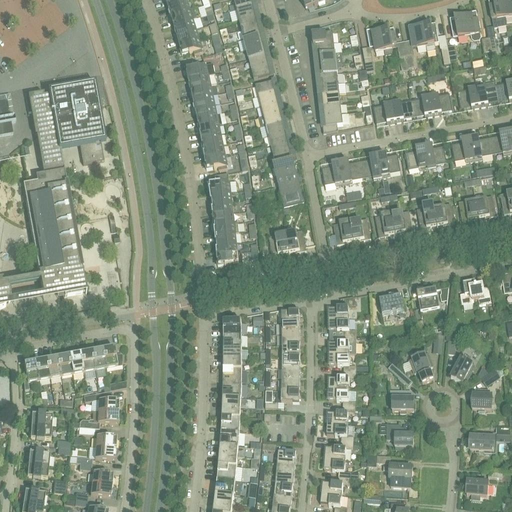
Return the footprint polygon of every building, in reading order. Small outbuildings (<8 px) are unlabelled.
[(166,2),(168,8),(187,2),(186,0),(166,0),(167,2),(166,2)] [(240,0),(234,2),(236,12),(256,7),(254,0),(240,0)] [(305,0),(302,1),(306,11),(325,4),(323,0),(305,0)] [(496,21),(505,19),(501,0),(498,0),(488,2),(492,21),(496,20),(496,21)] [(511,0),(501,0),(505,19),(511,18),(511,0)] [(171,18),(194,11),(193,10),(190,11),(187,2),(168,8),(170,14),(171,14),(172,17),(171,18)] [(236,12),(239,22),(259,17),(256,7),(236,12)] [(201,19),(207,17),(213,15),(211,9),(205,10),(205,9),(199,10),(201,19)] [(172,22),(174,28),(193,22),(197,20),(194,11),(171,18),(172,18),(173,21),(172,22)] [(467,15),(467,17),(463,18),(467,38),(471,37),(472,41),(474,43),(479,42),(481,39),(480,35),(476,13),(467,15)] [(213,15),(207,17),(209,24),(215,22),(213,15)] [(239,22),(241,32),(261,27),(259,17),(239,22)] [(468,44),(467,38),(463,18),(450,21),(453,40),(458,39),(459,39),(460,44),(462,45),(467,44),(468,44)] [(176,37),(177,38),(196,31),(193,22),(197,21),(197,20),(193,22),(174,28),(175,34),(176,33),(177,37),(176,37)] [(438,40),(436,27),(436,25),(422,28),(426,47),(427,54),(436,52),(434,41),(438,40)] [(408,27),(412,49),(417,49),(426,47),(422,28),(418,28),(418,26),(408,27)] [(241,32),(244,42),(264,37),(261,27),(241,32)] [(394,30),(380,33),(384,52),(385,58),(394,56),(392,46),(397,45),(394,30)] [(178,41),(179,47),(199,41),(196,31),(177,38),(178,37),(179,41),(178,41)] [(375,54),(384,52),(380,33),(376,33),(376,31),(366,32),(370,50),(374,49),(375,54)] [(312,37),(314,48),(334,45),(333,35),(312,37)] [(244,42),(246,52),(266,47),(264,37),(244,42)] [(495,39),(489,40),(491,53),(495,52),(497,52),(495,39)] [(485,54),(491,53),(489,40),(482,41),(485,54)] [(203,54),(202,51),(203,51),(199,41),(179,47),(181,53),(182,53),(183,57),(182,57),(189,55),(190,56),(190,55),(193,54),(194,57),(203,54)] [(314,48),(315,58),(335,56),(334,45),(314,48)] [(246,52),(249,62),(269,57),(266,47),(246,52)] [(454,48),(448,50),(450,62),(456,61),(454,48)] [(450,64),(450,62),(448,50),(441,51),(444,65),(450,64)] [(315,58),(316,68),(336,66),(335,56),(315,58)] [(408,70),(409,70),(415,69),(412,56),(406,57),(408,70)] [(249,62),(251,72),(271,67),(269,57),(249,62)] [(408,70),(406,57),(400,58),(403,73),(409,72),(409,70),(408,70)] [(371,61),(365,62),(367,75),(373,73),(371,61)] [(360,73),(363,73),(361,62),(355,63),(356,74),(360,73)] [(187,76),(188,82),(209,77),(207,67),(206,67),(206,65),(206,64),(196,66),(197,69),(194,70),(194,69),(193,69),(193,70),(186,72),(187,72),(188,75),(187,76)] [(222,75),(223,75),(228,74),(226,66),(220,68),(222,75)] [(316,68),(317,78),(337,76),(336,66),(316,68)] [(274,77),(271,67),(251,72),(254,82),(274,77)] [(361,84),(368,82),(366,72),(363,73),(360,73),(361,84)] [(228,74),(223,75),(222,75),(224,82),(230,81),(228,74)] [(191,92),(217,86),(215,76),(209,78),(209,77),(188,82),(190,88),(191,88),(192,91),(191,92)] [(317,78),(318,88),(338,86),(337,76),(317,78)] [(506,86),(496,88),(499,104),(509,102),(510,105),(511,104),(511,81),(506,82),(506,86)] [(256,88),(258,99),(278,94),(276,83),(256,88)] [(192,96),(193,102),(213,98),(211,88),(217,86),(191,92),(192,92),(193,95),(192,96)] [(318,88),(319,98),(340,96),(338,86),(318,88)] [(485,86),(476,88),(480,110),(489,108),(488,106),(499,104),(496,88),(485,90),(485,86)] [(382,90),(383,97),(390,96),(389,88),(382,90)] [(472,111),(480,110),(476,88),(468,89),(468,93),(458,95),(458,94),(461,112),(461,111),(471,109),(472,111)] [(0,309),(1,309),(2,309),(3,309),(4,308),(5,307),(5,304),(8,304),(9,303),(10,301),(10,300),(10,298),(10,297),(10,295),(10,294),(10,292),(9,291),(9,290),(8,289),(8,288),(40,282),(42,296),(64,292),(65,298),(65,297),(85,294),(85,295),(86,295),(60,150),(80,147),(83,167),(104,163),(95,110),(97,110),(96,105),(94,106),(91,90),(44,98),(44,96),(26,99),(29,113),(28,114),(31,114),(34,133),(35,132),(44,180),(36,181),(37,184),(23,186),(39,279),(2,285),(1,283),(2,282),(0,281),(0,309)] [(258,99),(261,109),(281,104),(278,94),(258,99)] [(438,95),(430,96),(434,118),(442,117),(442,114),(452,113),(453,113),(449,96),(439,98),(438,95)] [(319,98),(320,108),(341,106),(340,96),(319,98)] [(422,101),(411,103),(414,119),(425,118),(425,120),(434,118),(430,96),(421,98),(422,101)] [(195,111),(195,112),(215,108),(213,98),(193,102),(194,108),(195,108),(196,111),(195,111)] [(0,137),(13,135),(12,131),(7,102),(0,103),(0,137)] [(400,102),(392,103),(396,125),(404,124),(404,121),(414,119),(411,103),(401,105),(400,102)] [(369,103),(362,104),(364,114),(365,114),(370,113),(369,103)] [(387,124),(387,127),(396,125),(392,103),(383,105),(384,108),(374,110),(374,109),(373,110),(376,127),(377,127),(377,126),(387,124)] [(261,109),(263,119),(283,114),(281,104),(261,109)] [(320,108),(321,119),(342,116),(341,106),(320,108)] [(196,115),(197,122),(217,118),(215,108),(195,112),(196,112),(197,115),(196,115)] [(286,124),(283,114),(263,119),(258,120),(260,130),(266,129),(286,124)] [(323,136),(338,133),(337,128),(343,127),(342,116),(321,119),(323,136)] [(199,131),(199,132),(219,128),(217,118),(197,122),(199,128),(200,128),(200,131),(199,131)] [(266,129),(268,139),(288,134),(286,124),(266,129)] [(200,135),(201,142),(221,138),(219,128),(199,132),(200,132),(201,135),(200,135)] [(268,139),(271,148),(291,143),(288,134),(268,139)] [(500,138),(489,140),(492,156),(503,155),(504,158),(511,156),(508,134),(499,136),(500,138)] [(203,148),(204,151),(203,151),(203,152),(224,148),(221,138),(201,142),(202,148),(203,148)] [(478,140),(470,141),(474,163),(483,162),(482,158),(492,156),(489,140),(479,142),(478,140)] [(470,141),(462,143),(462,145),(452,147),(451,147),(454,164),(455,164),(455,163),(465,161),(466,165),(474,163),(470,141)] [(271,148),(273,158),(293,153),(291,143),(271,148)] [(204,155),(205,162),(226,158),(224,148),(203,152),(204,152),(205,155),(204,155)] [(432,148),(424,150),(428,172),(436,170),(436,167),(446,165),(446,166),(447,165),(444,148),(443,148),(443,149),(433,151),(432,148)] [(424,150),(416,151),(416,154),(406,156),(406,155),(405,155),(408,173),(409,172),(419,170),(420,174),(428,172),(424,150)] [(274,168),(274,169),(296,163),(293,153),(273,158),(276,168),(274,168)] [(386,157),(378,158),(382,180),(390,179),(390,175),(400,173),(400,174),(401,174),(397,156),(397,157),(387,159),(386,157)] [(215,171),(218,170),(219,173),(228,171),(227,168),(228,168),(226,158),(205,162),(206,168),(207,168),(208,171),(206,172),(207,172),(214,171),(214,172),(215,171)] [(370,162),(359,164),(362,180),(373,178),(374,182),(382,180),(378,158),(369,160),(370,162)] [(274,169),(276,179),(296,174),(294,164),(296,164),(296,163),(274,169)] [(349,164),(340,165),(344,187),(353,186),(352,182),(362,180),(359,164),(349,166),(349,164)] [(340,165),(332,167),(332,169),(322,171),(322,170),(321,170),(325,188),(325,187),(335,185),(336,189),(344,187),(340,165)] [(276,179),(279,189),(298,184),(296,174),(276,179)] [(216,186),(209,187),(210,187),(210,191),(209,191),(210,197),(231,195),(230,184),(229,184),(229,181),(220,182),(220,185),(217,186),(217,185),(216,185),(216,186)] [(304,204),(298,184),(279,189),(284,209),(304,204)] [(511,194),(500,197),(504,217),(511,216),(511,214),(511,194)] [(212,207),(232,205),(231,195),(210,197),(211,203),(212,203),(213,207),(212,207)] [(465,203),(459,205),(462,225),(470,223),(469,222),(479,220),(475,198),(464,200),(465,203)] [(475,198),(479,220),(489,218),(489,220),(496,218),(493,198),(476,201),(475,198)] [(212,211),(213,217),(233,215),(232,205),(212,207),(213,207),(213,211),(212,211)] [(423,211),(417,212),(421,232),(428,231),(428,230),(437,228),(433,206),(422,208),(423,211)] [(434,206),(433,206),(437,228),(447,226),(447,228),(455,226),(451,206),(434,209),(434,206)] [(381,219),(375,220),(379,240),(386,239),(386,237),(395,235),(391,214),(381,216),(381,219)] [(392,214),(391,214),(395,235),(405,234),(405,235),(413,234),(409,214),(392,217),(392,214)] [(214,227),(238,225),(238,224),(234,225),(233,215),(213,217),(214,224),(215,223),(215,227),(214,227)] [(339,226),(333,227),(337,248),(344,246),(344,245),(354,243),(350,221),(339,223),(339,226)] [(350,221),(354,243),(363,241),(364,243),(371,241),(367,221),(351,224),(350,221)] [(100,225),(101,242),(116,241),(114,224),(100,225)] [(214,231),(215,238),(239,235),(238,225),(214,227),(214,228),(215,228),(215,231),(214,231)] [(303,233),(286,236),(289,255),(299,253),(299,255),(306,253),(303,233)] [(216,247),(216,248),(237,245),(236,236),(239,235),(215,238),(216,244),(217,244),(217,247),(216,247)] [(269,239),(272,259),(280,258),(279,257),(289,255),(286,236),(269,239)] [(216,252),(217,258),(238,256),(237,245),(216,248),(217,248),(218,251),(216,252)] [(239,266),(238,256),(217,258),(218,264),(219,264),(219,268),(218,268),(225,268),(225,269),(226,268),(239,266)] [(505,295),(511,294),(511,276),(502,278),(505,295)] [(463,285),(465,297),(461,298),(463,307),(473,305),(473,303),(478,302),(479,308),(492,305),(489,289),(483,290),(482,288),(476,289),(475,283),(463,285)] [(424,292),(417,293),(418,295),(417,296),(421,314),(440,311),(436,292),(424,294),(424,292)] [(380,302),(384,325),(407,320),(403,298),(380,302)] [(343,310),(336,310),(337,311),(328,311),(328,322),(349,321),(349,316),(349,310),(356,310),(354,299),(343,301),(343,310)] [(291,314),(281,314),(282,326),(300,325),(299,312),(291,312),(291,314)] [(223,323),(224,332),(222,332),(222,338),(242,337),(241,323),(241,320),(233,321),(234,323),(223,323)] [(328,322),(329,332),(337,332),(337,334),(343,334),(343,339),(356,339),(356,332),(349,333),(349,321),(328,322)] [(416,323),(418,338),(426,337),(423,321),(416,323)] [(300,325),(282,326),(282,337),(300,336),(300,325)] [(246,339),(258,339),(258,327),(246,327),(246,339)] [(300,336),(282,337),(282,348),(300,348),(300,336)] [(224,343),(224,352),(242,352),(242,341),(242,337),(222,338),(222,343),(224,343)] [(329,357),(349,357),(356,357),(356,339),(343,339),(343,345),(337,345),(337,346),(329,346),(329,357)] [(300,348),(282,348),(282,359),(300,359),(300,348)] [(114,349),(103,351),(106,371),(122,368),(122,356),(115,356),(114,349)] [(103,351),(91,353),(95,373),(106,371),(103,351)] [(224,352),(224,362),(242,362),(242,352),(224,352)] [(91,353),(80,356),(84,375),(95,373),(91,353)] [(413,362),(410,363),(414,376),(420,374),(421,377),(420,377),(423,386),(433,381),(430,373),(429,374),(428,371),(433,369),(428,356),(425,357),(424,355),(412,360),(413,362)] [(80,356),(69,358),(72,377),(84,375),(80,356)] [(329,357),(329,367),(337,367),(337,369),(343,369),(343,374),(356,374),(362,375),(362,370),(356,370),(356,368),(349,368),(349,357),(329,357)] [(69,358),(58,360),(61,379),(72,377),(69,358)] [(300,359),(282,359),(282,371),(300,371),(300,359)] [(58,360),(46,362),(50,381),(61,379),(58,360)] [(470,365),(471,364),(470,364),(470,363),(468,362),(466,361),(464,361),(464,362),(461,360),(461,361),(459,360),(454,369),(456,370),(451,380),(462,386),(467,376),(469,377),(474,368),(472,367),(473,366),(470,365)] [(46,362),(35,364),(39,383),(50,381),(46,362)] [(224,362),(224,371),(242,371),(242,372),(242,362),(224,362)] [(23,374),(24,387),(29,387),(29,385),(39,383),(35,364),(24,366),(25,374),(23,374)] [(394,368),(390,373),(399,381),(404,376),(394,368)] [(224,371),(224,380),(222,380),(222,386),(242,386),(242,372),(242,371),(224,371)] [(300,371),(282,371),(282,382),(300,382),(300,371)] [(482,382),(487,389),(500,380),(495,373),(482,382)] [(329,381),(328,391),(349,392),(349,381),(356,381),(356,374),(343,374),(343,380),(337,380),(337,381),(329,381)] [(300,382),(282,382),(282,393),(300,393),(300,382)] [(110,394),(127,390),(127,383),(109,387),(109,389),(110,394)] [(223,391),(223,400),(241,401),(241,400),(242,386),(222,386),(221,391),(223,391)] [(328,391),(328,402),(336,402),(336,404),(343,404),(342,410),(355,410),(355,403),(349,403),(349,392),(328,391)] [(492,398),(490,398),(490,393),(478,392),(477,398),(472,397),(472,411),(478,412),(478,414),(485,414),(485,412),(492,412),(492,398)] [(281,405),(299,405),(300,393),(282,393),(281,405)] [(391,393),(390,401),(392,401),(392,413),(400,413),(400,416),(406,416),(407,414),(414,414),(414,401),(411,401),(411,396),(405,396),(405,394),(391,393)] [(84,399),(85,405),(97,402),(96,396),(84,399)] [(223,400),(223,410),(241,410),(241,405),(241,401),(241,400),(241,401),(223,400)] [(99,402),(98,414),(118,415),(119,403),(99,402)] [(223,410),(222,419),(240,420),(241,410),(223,410)] [(328,416),(327,426),(348,427),(348,416),(355,417),(355,410),(342,410),(342,415),(336,415),(336,416),(328,416)] [(98,414),(98,425),(118,426),(118,415),(98,414)] [(32,416),(31,428),(52,429),(52,417),(32,416)] [(222,419),(222,428),(220,428),(219,433),(240,435),(240,420),(222,419)] [(95,431),(96,425),(96,422),(90,421),(88,423),(88,425),(84,424),(83,430),(83,431),(95,431)] [(327,426),(326,437),(335,437),(335,439),(341,439),(341,445),(353,446),(354,439),(347,439),(348,427),(327,426)] [(386,442),(395,442),(395,449),(396,449),(396,452),(405,452),(405,449),(413,449),(414,437),(405,437),(405,434),(406,433),(406,430),(401,430),(401,427),(387,427),(386,442)] [(31,428),(30,441),(51,442),(52,429),(31,428)] [(221,439),(220,448),(238,449),(240,435),(219,433),(219,439),(221,439)] [(470,452),(475,453),(475,455),(479,455),(479,453),(484,453),(484,455),(494,456),(496,454),(496,444),(494,443),(494,440),(494,435),(482,435),(481,438),(480,440),(470,439),(470,452)] [(97,438),(96,450),(116,451),(117,440),(97,438)] [(57,442),(56,450),(58,450),(71,451),(71,444),(57,442)] [(325,461),(345,463),(351,463),(352,452),(353,452),(353,446),(341,445),(340,450),(334,450),(334,451),(326,451),(325,461)] [(79,460),(94,460),(94,448),(80,448),(79,460)] [(220,448),(220,457),(238,459),(238,449),(220,448)] [(96,450),(95,461),(115,463),(116,451),(96,450)] [(288,455),(278,454),(277,465),(295,467),(296,454),(288,453),(288,455)] [(29,454),(28,466),(49,468),(50,456),(29,454)] [(237,469),(238,459),(220,457),(219,467),(237,469)] [(252,461),(251,469),(259,470),(260,461),(252,461)] [(325,461),(324,472),(332,472),(332,474),(338,474),(338,480),(350,481),(359,482),(359,475),(344,474),(345,463),(325,461)] [(295,467),(277,465),(276,477),(294,478),(295,467)] [(28,466),(27,479),(48,481),(49,468),(28,466)] [(219,467),(218,476),(216,476),(215,481),(235,483),(237,469),(219,467)] [(412,483),(413,469),(384,468),(383,473),(390,473),(389,481),(391,482),(391,490),(411,491),(411,483),(412,483)] [(488,472),(488,479),(502,481),(502,473),(488,472)] [(93,474),(92,485),(112,488),(113,476),(93,474)] [(294,478),(276,477),(275,488),(293,490),(294,478)] [(323,485),(321,496),(342,498),(343,487),(350,488),(350,481),(338,480),(337,485),(331,485),(331,486),(323,485)] [(217,487),(216,496),(234,498),(234,497),(235,483),(215,481),(215,487),(217,487)] [(479,484),(468,483),(467,497),(472,497),(472,501),(480,502),(480,498),(487,498),(488,485),(488,481),(480,481),(479,484)] [(92,485),(90,497),(111,500),(112,488),(92,485)] [(293,490),(275,488),(274,499),(292,501),(293,490)] [(25,492),(23,505),(44,508),(46,495),(25,492)] [(216,496),(215,505),(233,508),(234,497),(234,498),(216,496)] [(334,511),(347,511),(347,510),(341,509),(342,498),(321,496),(320,506),(329,507),(328,509),(335,509),(334,511)] [(273,510),(287,511),(290,511),(292,501),(274,499),(273,510)]
